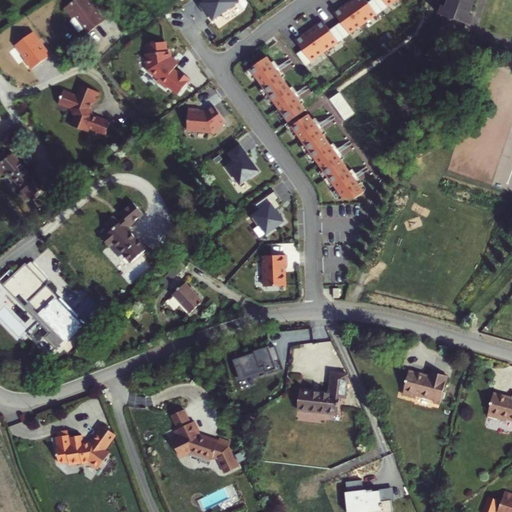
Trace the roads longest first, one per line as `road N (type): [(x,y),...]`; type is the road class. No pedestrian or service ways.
road 1 (residential): [(311,313),(308,197),(214,66)]
road 2 (unclassified): [(311,313),(234,324),(114,370)]
road 3 (unclassified): [(511,353),(381,318),(311,313)]
road 4 (residential): [(114,370),(119,416),(154,511)]
